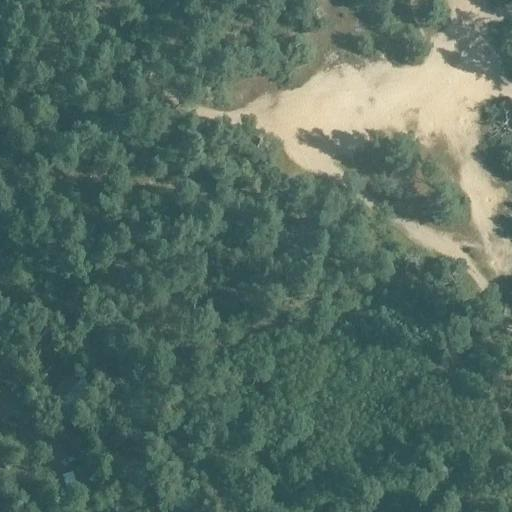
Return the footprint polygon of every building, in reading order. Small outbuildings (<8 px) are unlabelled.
[(27,323),(28,309),(20,308),(18,323),(27,323)] [(78,385),(62,400),(57,405),(67,416),(92,392),(93,391),(83,381),(78,385)] [(0,393),(0,397),(25,426),(37,415),(10,385),(0,393)] [(45,399),(36,390),(31,394),(40,403),(45,399)] [(131,456),(111,472),(128,493),(153,473),(147,465),(142,469),(131,456)] [(7,458),(0,464),(7,471),(13,466),(7,458)]
